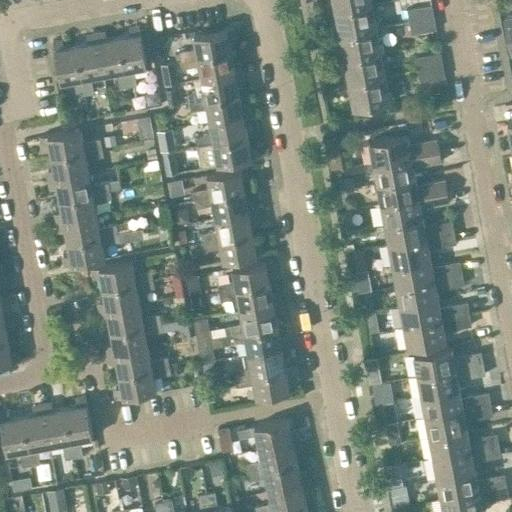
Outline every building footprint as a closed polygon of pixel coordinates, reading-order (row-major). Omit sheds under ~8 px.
[(371,0),(334,0),(336,9),(372,3),(371,0)] [(376,27),(372,3),(336,9),(341,33),(376,27)] [(409,21),(434,16),(431,5),(406,10),(409,21)] [(436,27),(434,16),(409,21),(411,33),(436,27)] [(131,32),(119,35),(128,85),(135,84),(132,67),(147,64),(139,24),(130,26),(131,32)] [(179,50),(181,58),(231,49),(228,37),(236,36),(234,26),(193,34),(196,47),(179,50)] [(341,33),(345,57),(381,51),(376,27),(341,33)] [(105,30),(96,31),(103,72),(115,70),(118,87),(128,85),(119,35),(106,37),(105,30)] [(88,40),(76,42),(85,93),(93,92),(90,75),(103,72),(96,31),(87,33),(88,40)] [(85,93),(76,42),(64,44),(63,37),(52,39),(60,80),(73,78),(76,95),(85,93)] [(181,58),(175,59),(177,68),(199,64),(201,77),(242,70),(240,61),(233,62),(231,50),(181,58)] [(345,57),(350,82),(385,75),(381,51),(345,57)] [(415,57),(417,69),(442,64),(440,52),(415,57)] [(175,59),(161,62),(163,73),(177,70),(177,68),(175,59)] [(442,64),(417,69),(419,81),(444,76),(442,64)] [(204,90),(176,95),(178,103),(178,104),(189,102),(239,93),(237,80),(244,79),(242,70),(201,77),(204,90)] [(390,99),(385,75),(350,82),(354,106),(390,99)] [(175,88),(166,89),(169,104),(178,103),(176,95),(175,88)] [(239,93),(189,102),(190,110),(207,107),(210,120),(250,113),(248,103),(241,105),(239,93)] [(212,133),(195,136),(196,144),(247,135),(245,123),(252,122),(250,113),(210,120),(212,133)] [(65,130),(39,135),(41,145),(49,143),(51,155),(101,146),(100,138),(83,141),(80,127),(65,130)] [(158,129),(157,130),(161,150),(162,150),(176,148),(172,127),(158,129)] [(108,145),(116,144),(115,132),(106,134),(106,137),(108,145)] [(370,140),(374,161),(439,149),(437,137),(409,142),(407,133),(370,140)] [(247,135),(196,144),(200,166),(217,163),(258,156),(256,146),(249,148),(247,135)] [(54,168),(46,169),(48,178),(88,170),(86,159),(103,155),(101,146),(51,155),(54,168)] [(439,149),(374,161),(378,181),(415,174),(414,165),(441,160),(439,149)] [(180,168),(178,153),(166,155),(168,170),(180,168)] [(192,189),(194,198),(244,189),(242,177),(249,176),(247,166),(207,174),(209,186),(192,189)] [(88,170),(48,178),(49,187),(57,186),(59,199),(109,189),(108,183),(108,180),(91,183),(88,170)] [(417,183),(415,174),(378,181),(381,202),(447,190),(445,178),(417,183)] [(353,175),(342,178),(344,188),(355,186),(353,175)] [(108,180),(109,189),(122,187),(120,178),(108,180)] [(177,187),(176,179),(168,180),(169,189),(177,187)] [(54,212),(56,221),(96,214),(94,201),(111,197),(109,189),(59,199),(61,210),(54,212)] [(247,201),(244,189),(194,198),(195,207),(213,204),(215,217),(256,209),(254,199),(247,201)] [(381,202),(385,222),(423,215),(422,206),(449,201),(447,190),(381,202)] [(351,197),(344,198),(346,209),(358,207),(356,200),(351,197)] [(189,220),(187,206),(174,209),(176,222),(189,220)] [(256,209),(215,217),(217,229),(200,232),(202,241),(253,232),(250,220),(257,219),(256,209)] [(99,227),(96,214),(56,221),(57,230),(65,229),(67,241),(117,232),(116,224),(99,227)] [(385,222),(389,242),(455,230),(453,218),(425,223),(423,215),(385,222)] [(128,221),(116,224),(117,232),(130,229),(128,221)] [(188,241),(185,228),(178,230),(180,242),(188,241)] [(130,229),(117,232),(119,241),(132,238),(130,229)] [(457,241),(455,230),(389,242),(393,263),(431,256),(429,246),(457,241)] [(117,232),(67,241),(69,253),(62,255),(64,265),(105,257),(102,244),(119,241),(117,232)] [(255,244),(253,232),(202,241),(204,250),(220,247),(223,260),(264,252),(262,243),(255,244)] [(364,248),(355,249),(358,269),(367,267),(364,248)] [(431,256),(393,263),(397,283),(462,271),(460,258),(432,264),(431,256)] [(234,280),(218,283),(219,291),(270,282),(268,269),(275,268),(273,259),(232,266),(234,280)] [(101,275),(103,287),(153,277),(151,270),(135,273),(132,260),(91,267),(93,277),(101,275)] [(464,282),(462,271),(397,283),(401,303),(439,296),(437,287),(464,282)] [(179,273),(172,275),(176,296),(183,295),(179,273)] [(155,288),(153,277),(103,287),(105,300),(98,301),(99,311),(140,303),(138,291),(155,288)] [(270,282),(219,291),(221,300),(237,296),(240,309),(281,302),(279,292),(272,294),(270,282)] [(200,284),(188,287),(190,297),(200,295),(202,294),(200,284)] [(369,289),(362,290),(364,300),(371,299),(369,289)] [(202,307),(200,295),(190,297),(192,309),(202,307)] [(401,303),(404,324),(470,312),(468,300),(440,305),(439,296),(401,303)] [(1,297),(0,297),(0,320),(12,318),(10,308),(3,309),(1,297)] [(242,322),(226,326),(227,334),(278,325),(275,312),(282,311),(281,302),(240,309),(242,322)] [(140,303),(99,311),(101,319),(108,318),(111,330),(161,321),(159,312),(143,316),(140,303)] [(472,323),(470,312),(404,324),(409,346),(446,338),(445,328),(472,323)] [(191,337),(187,317),(178,318),(182,339),(191,337)] [(0,342),(9,340),(6,328),(14,327),(12,318),(0,320),(0,342)] [(377,318),(369,320),(371,330),(379,329),(377,318)] [(113,343),(106,344),(107,353),(148,346),(146,333),(163,330),(161,321),(111,330),(113,343)] [(278,325),(227,334),(229,343),(246,340),(248,353),(289,345),(287,335),(280,337),(278,325)] [(11,352),(9,340),(0,342),(0,364),(20,361),(18,351),(11,352)] [(290,354),(289,345),(248,353),(242,354),(245,366),(233,368),(235,377),(286,367),(283,355),(290,354)] [(148,346),(107,353),(109,363),(117,361),(119,374),(169,364),(167,356),(151,359),(148,346)] [(453,346),(414,353),(417,369),(418,371),(483,359),(481,349),(454,354),(453,346)] [(386,367),(384,357),(377,359),(378,369),(386,367)] [(483,359),(418,371),(422,394),(459,386),(458,377),(485,372),(485,369),(483,359)] [(219,369),(217,360),(204,363),(205,371),(219,369)] [(171,373),(169,364),(119,374),(121,386),(114,387),(115,397),(157,389),(154,376),(171,373)] [(286,368),(235,377),(236,386),(254,383),(256,396),(297,389),(295,379),(288,380),(286,369),(286,368)] [(380,372),(368,375),(369,383),(382,381),(380,372)] [(211,385),(210,388),(211,391),(212,393),(215,395),(218,395),(221,393),(223,391),(223,388),(223,385),(221,383),(218,382),(215,382),(212,383),(211,385)] [(459,386),(422,394),(426,414),(491,402),(489,390),(461,396),(459,386)] [(381,392),(373,394),(375,403),(380,403),(394,400),(392,390),(381,392)] [(77,404),(64,406),(73,456),(81,455),(78,438),(93,435),(85,395),(76,397),(77,404)] [(51,401),(42,403),(49,443),(62,441),(65,458),(73,456),(64,406),(53,408),(51,401)] [(491,402),(426,414),(429,435),(468,428),(466,419),(493,413),(491,402)] [(33,412),(22,414),(31,464),(40,463),(37,446),(49,443),(42,403),(32,404),(33,412)] [(8,409),(0,410),(0,417),(6,451),(19,449),(23,466),(31,464),(22,414),(10,416),(8,409)] [(394,410),(384,412),(386,421),(386,422),(398,420),(396,410),(394,410)] [(287,418),(237,429),(239,437),(256,434),(259,447),(299,438),(297,429),(290,431),(287,418)] [(397,421),(385,423),(387,434),(389,434),(398,432),(400,432),(397,421)] [(228,425),(218,427),(220,439),(230,437),(228,425)] [(468,428),(429,435),(433,455),(499,443),(497,431),(469,437),(468,428)] [(262,460),(245,463),(247,472),(297,461),(294,448),(301,447),(299,438),(259,447),(262,460)] [(499,443),(433,455),(437,476),(475,468),(473,460),(501,455),(499,443)] [(299,473),(297,461),(247,472),(249,480),(266,477),(268,489),(309,480),(307,471),(299,473)] [(475,468),(437,476),(441,496),(507,483),(505,472),(477,477),(475,468)] [(136,486),(135,475),(124,477),(125,488),(136,486)] [(402,476),(388,479),(390,486),(403,483),(402,476)] [(110,491),(108,480),(96,482),(97,493),(110,491)] [(271,502),(255,506),(256,511),(266,511),(306,503),(304,491),(311,489),(309,480),(268,489),(271,502)] [(507,483),(441,496),(443,511),(474,511),(483,510),(481,500),(509,495),(507,483)] [(63,486),(48,489),(52,511),(67,508),(63,486)] [(215,490),(206,492),(209,511),(231,511),(230,504),(218,507),(215,490)] [(200,511),(192,511),(209,511),(206,492),(197,493),(200,511)] [(173,511),(171,498),(163,500),(164,511),(173,511)] [(156,511),(164,511),(163,500),(154,501),(156,511)] [(308,511),(306,503),(266,511),(308,511)]
